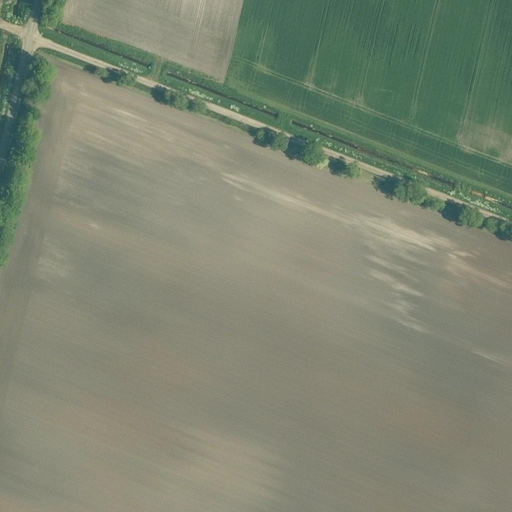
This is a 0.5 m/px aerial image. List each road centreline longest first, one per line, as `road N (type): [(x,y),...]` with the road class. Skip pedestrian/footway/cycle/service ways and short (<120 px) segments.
road 1 (unclassified): [(29,32),(511,221)]
road 2 (unclassified): [(0,159),(29,32)]
